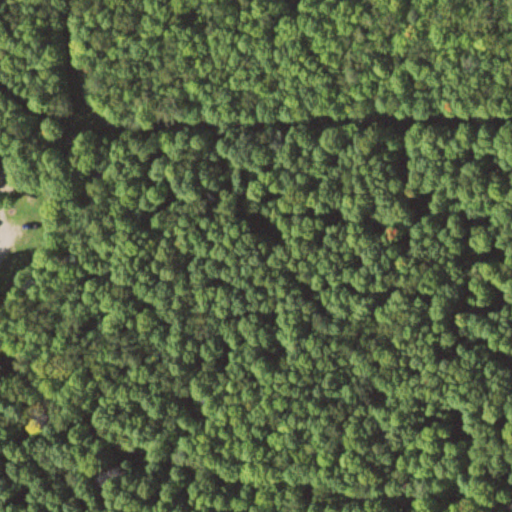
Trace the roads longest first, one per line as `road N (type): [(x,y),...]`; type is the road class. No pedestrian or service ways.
road 1 (residential): [(499,511),(287,490),(169,463),(129,448),(0,359)]
road 2 (track): [(108,131),(95,0)]
